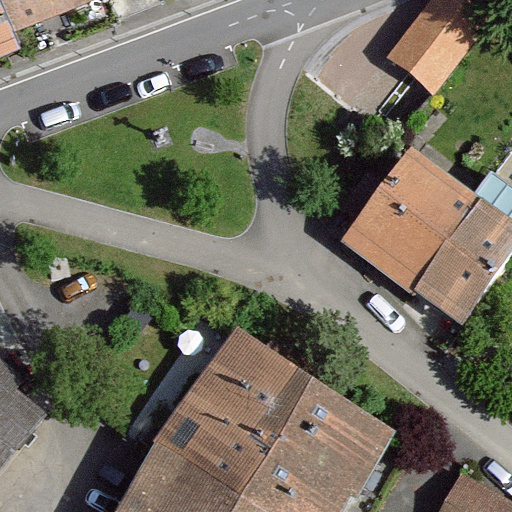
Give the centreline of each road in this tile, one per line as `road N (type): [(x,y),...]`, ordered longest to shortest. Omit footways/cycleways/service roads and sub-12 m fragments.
road 1 (residential): [(0,199),(213,254),(316,295)]
road 2 (tertiary): [(0,113),(307,0)]
road 3 (residential): [(307,0),(278,71),(266,136),(316,295)]
road 4 (residential): [(316,295),(347,310),(511,446)]
